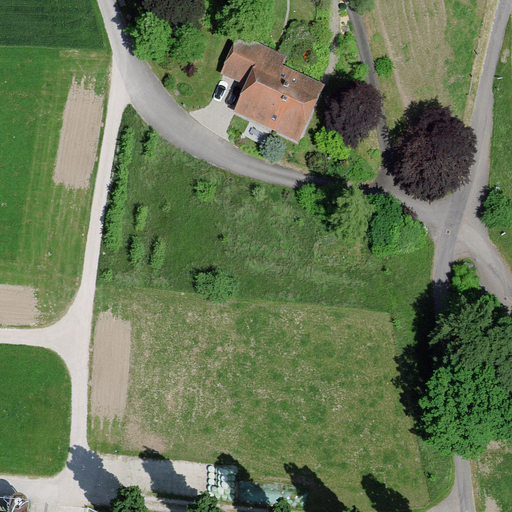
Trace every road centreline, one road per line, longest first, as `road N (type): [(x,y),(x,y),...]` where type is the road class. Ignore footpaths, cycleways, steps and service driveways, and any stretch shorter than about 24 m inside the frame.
road 1 (residential): [(458,229),(352,191),(231,164),(160,116),(131,67),(111,0)]
road 2 (residential): [(464,511),(442,310),(458,229)]
road 3 (residential): [(458,229),(504,0)]
